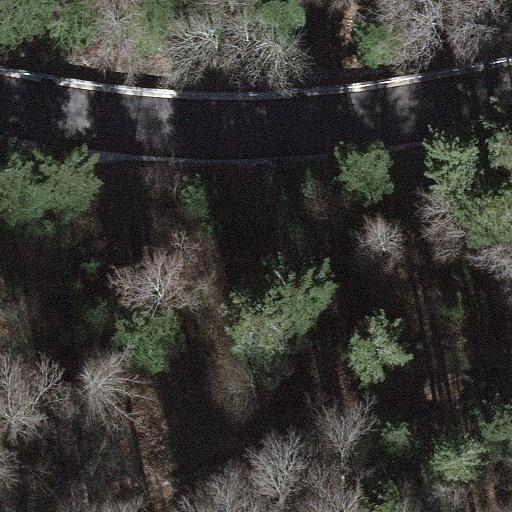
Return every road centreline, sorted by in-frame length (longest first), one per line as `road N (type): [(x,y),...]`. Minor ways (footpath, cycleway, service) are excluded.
road 1 (tertiary): [(511,92),(272,125),(118,119),(0,103)]
road 2 (track): [(37,511),(511,358)]
